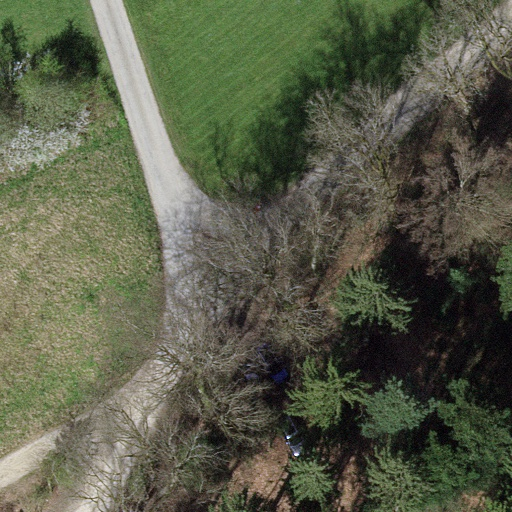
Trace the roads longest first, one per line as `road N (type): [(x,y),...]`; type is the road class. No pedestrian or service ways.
road 1 (track): [(511,51),(205,319),(0,484)]
road 2 (unclassified): [(86,511),(205,319),(184,223),(108,0)]
